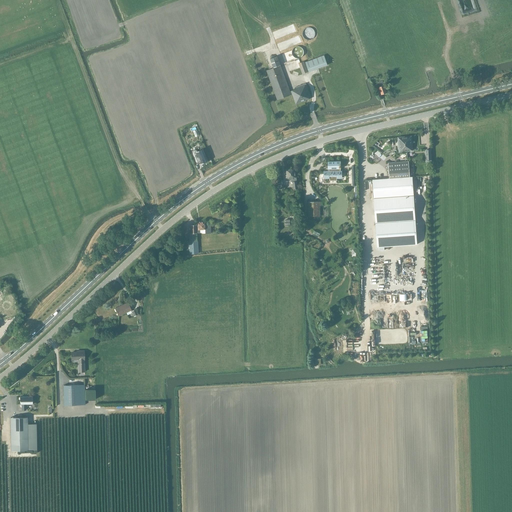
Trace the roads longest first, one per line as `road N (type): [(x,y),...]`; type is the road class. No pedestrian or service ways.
road 1 (unclassified): [(0,378),(227,182),(315,142),(511,95)]
road 2 (secondary): [(511,84),(331,127),(236,166),(154,222),(0,364)]
